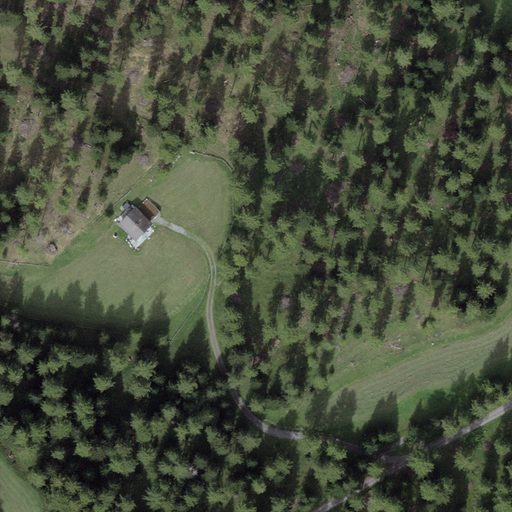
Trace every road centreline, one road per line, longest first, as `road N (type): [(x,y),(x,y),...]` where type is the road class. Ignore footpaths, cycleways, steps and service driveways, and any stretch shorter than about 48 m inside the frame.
road 1 (track): [(396,459),(266,428),(250,417),(227,381),(208,324),(206,249),(161,219)]
road 2 (track): [(511,398),(396,459),(319,511)]
